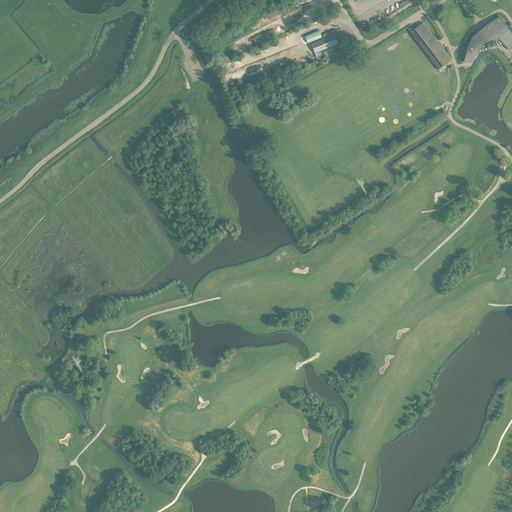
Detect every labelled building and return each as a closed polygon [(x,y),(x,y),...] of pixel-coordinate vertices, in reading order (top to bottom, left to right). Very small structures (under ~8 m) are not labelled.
[(464,61),(467,62),(470,64),(475,54),(481,42),(498,36),(500,38),(509,49),(511,47),(511,35),(509,30),(508,28),(506,25),(505,24),(503,21),(501,19),(499,17),(491,21),(492,22),(490,24),(489,23),(487,25),(481,31),(480,31),(480,30),(473,36),(470,41),(469,43),(469,45),(467,47),(467,50),(466,51),(465,57),(464,61)] [(414,29),(443,66),(451,59),(443,48),(423,22),(414,29)] [(305,36),(308,43),(322,37),(319,30),(305,36)] [(315,53),(338,43),(334,34),(311,43),(315,53)] [(0,186),(1,186),(2,187),(5,185),(4,184),(8,180),(9,181),(12,179),(9,175),(6,178),(7,179),(7,180),(4,183),(3,182),(2,181),(0,182),(0,185),(0,186),(0,185),(0,186)]
